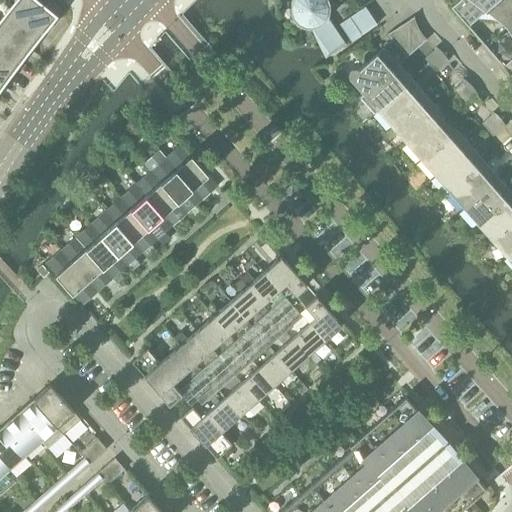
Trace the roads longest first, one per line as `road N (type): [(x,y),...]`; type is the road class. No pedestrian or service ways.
road 1 (tertiary): [(125,28),(511,477)]
road 2 (tertiary): [(511,408),(150,2)]
road 3 (residential): [(238,511),(61,313),(40,315),(37,344),(186,511)]
road 4 (residential): [(511,110),(419,0)]
road 5 (tertiary): [(0,175),(70,73)]
